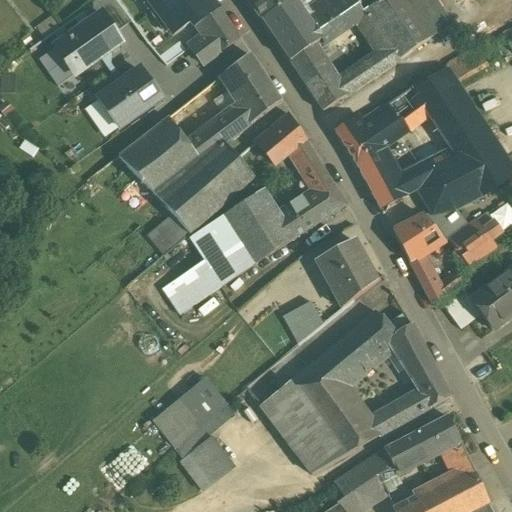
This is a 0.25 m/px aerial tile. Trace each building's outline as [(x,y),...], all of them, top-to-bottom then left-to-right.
[(131,23),(113,0),(99,0),(97,2),(84,11),(85,13),(83,14),(90,24),(100,17),(114,36),(131,23)] [(145,0),(174,37),(191,24),(195,29),(198,26),(218,12),(210,0),(145,0)] [(245,0),(260,21),(291,0),(245,0)] [(293,0),(291,0),(260,21),(262,23),(288,61),(288,62),(289,63),(312,47),(321,42),(321,41),(306,19),(303,15),(293,1),(294,1),(293,0)] [(334,0),(306,19),(321,41),(321,42),(323,45),(351,26),(367,13),(365,11),(367,10),(367,11),(382,0),(334,0)] [(382,0),(367,11),(367,10),(365,11),(367,13),(390,48),(399,62),(429,42),(403,2),(401,0),(382,0)] [(218,12),(198,26),(206,37),(190,48),(203,66),(239,41),(218,12)] [(90,24),(55,49),(74,77),(120,44),(114,36),(100,17),(90,24)] [(511,30),(502,36),(511,54),(511,30)] [(312,47),(289,63),(299,78),(322,62),(312,47)] [(336,84),(322,62),(299,78),(322,113),(399,62),(390,48),(336,84)] [(476,50),(465,57),(475,73),(486,66),(476,50)] [(281,104),(249,56),(220,79),(229,94),(239,108),(250,126),(281,104)] [(465,57),(444,68),(446,73),(447,73),(455,85),(475,73),(465,57)] [(120,130),(161,102),(140,72),(122,84),(99,100),(120,130)] [(427,72),(410,81),(414,88),(415,90),(417,92),(434,81),(427,72)] [(511,171),(455,85),(447,73),(434,81),(417,92),(425,106),(426,107),(455,151),(464,166),(485,197),(511,178),(511,171)] [(95,103),(122,84),(116,75),(88,94),(95,103)] [(414,88),(386,108),(403,130),(424,115),(423,114),(424,114),(421,110),(425,106),(417,92),(415,90),(414,88)] [(229,94),(215,103),(225,118),(239,108),(229,94)] [(225,118),(187,146),(200,163),(224,146),(250,126),(239,108),(225,118)] [(386,108),(362,125),(357,117),(335,133),(354,163),(363,179),(375,174),(387,168),(379,153),(387,146),(384,143),(403,130),(386,108)] [(288,116),(255,143),(275,166),(303,143),(302,142),(304,141),(288,116)] [(168,120),(118,159),(155,197),(200,163),(187,146),(168,120)] [(302,202),(276,220),(291,243),(346,207),(306,143),(291,155),(301,171),(315,193),(302,202)] [(200,163),(155,197),(172,217),(189,237),(254,181),(224,146),(200,163)] [(395,183),(371,195),(380,211),(416,192),(452,173),(453,173),(464,166),(455,151),(395,183)] [(452,173),(416,192),(431,215),(433,214),(453,211),(455,210),(456,212),(485,197),(464,166),(453,173),(452,173)] [(387,168),(375,174),(363,179),(371,195),(395,183),(387,168)] [(259,194),(189,240),(220,289),(221,289),(291,243),(276,220),(259,194)] [(453,211),(433,214),(431,215),(425,220),(445,245),(448,243),(467,229),(455,213),(456,212),(455,210),(453,211)] [(172,217),(146,238),(163,259),(189,237),(172,217)] [(423,218),(393,236),(408,264),(409,265),(420,257),(431,250),(433,254),(445,245),(425,220),(424,219),(423,219),(423,218)] [(467,229),(448,243),(456,253),(451,256),(457,265),(462,261),(469,271),(482,261),(484,263),(493,256),(492,254),(496,251),(490,244),(502,236),(493,223),(481,231),(475,223),(467,229)] [(354,243),(316,264),(341,311),(352,302),(376,283),(354,243)] [(420,257),(409,265),(416,279),(428,271),(420,257)] [(206,267),(165,294),(180,316),(220,289),(206,267)] [(428,271),(416,279),(431,307),(433,306),(432,306),(469,280),(463,271),(455,276),(455,277),(438,290),(428,271)] [(511,271),(470,302),(481,316),(492,318),(499,327),(511,317),(511,271)] [(463,292),(442,307),(460,332),(481,316),(470,302),(463,292)] [(221,296),(202,308),(208,317),(227,305),(221,296)] [(323,326),(305,341),(320,359),(367,320),(352,302),(341,311),(323,326)] [(310,304),(282,319),(297,347),(305,341),(323,326),(310,304)] [(320,359),(259,408),(279,434),(309,410),(341,385),(344,389),(379,360),(371,351),(379,345),(379,342),(391,333),(386,327),(375,314),(367,320),(320,359)] [(404,316),(386,327),(391,333),(379,342),(379,345),(371,351),(379,360),(390,351),(385,343),(410,328),(404,316)] [(410,328),(385,343),(390,351),(412,383),(433,369),(411,327),(410,328)] [(297,347),(245,389),(259,408),(320,359),(305,341),(297,347)] [(433,369),(412,383),(419,395),(420,395),(440,384),(441,383),(433,369)] [(173,452),(200,430),(207,439),(232,418),(202,383),(151,425),(173,452)] [(440,384),(420,395),(419,395),(428,411),(450,399),(441,383),(440,384)] [(344,389),(341,385),(309,410),(342,459),(378,439),(368,424),(344,389)] [(419,395),(368,424),(378,439),(428,411),(419,395)] [(342,459),(309,410),(279,434),(311,476),(342,459)] [(447,418),(383,451),(392,469),(378,478),(382,485),(444,452),(458,479),(472,471),(447,418)] [(200,430),(173,452),(205,491),(232,469),(207,439),(200,430)] [(383,451),(346,478),(334,486),(344,501),(356,493),(358,492),(378,478),(392,469),(383,451)] [(458,479),(415,501),(414,500),(392,511),(474,511),(488,505),(472,471),(458,479)] [(378,478),(358,492),(369,509),(388,497),(382,485),(378,478)] [(344,501),(336,506),(338,509),(339,508),(341,511),(364,511),(369,509),(358,492),(356,493),(344,501)]
